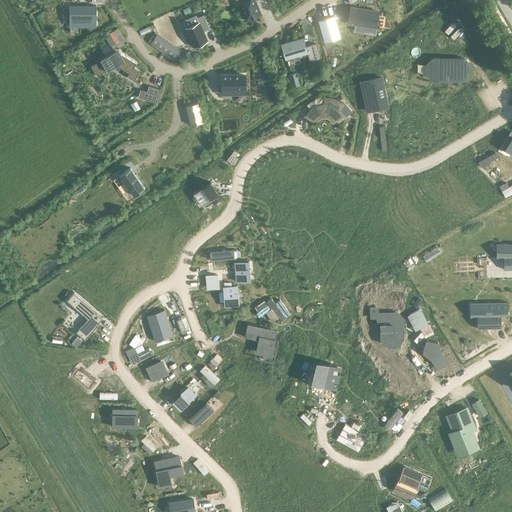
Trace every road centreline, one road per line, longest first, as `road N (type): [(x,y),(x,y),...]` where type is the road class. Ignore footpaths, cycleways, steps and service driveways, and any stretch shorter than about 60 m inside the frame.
road 1 (residential): [(183,281),(195,244),(236,211),(244,161),(269,142),(298,137),(332,154),(412,166),(511,112)]
road 2 (residential): [(183,281),(129,310),(115,360),(231,486),(235,511)]
road 3 (residential): [(108,0),(142,54),(178,70),(247,47),(325,0)]
road 4 (residential): [(511,347),(446,387),(369,465)]
